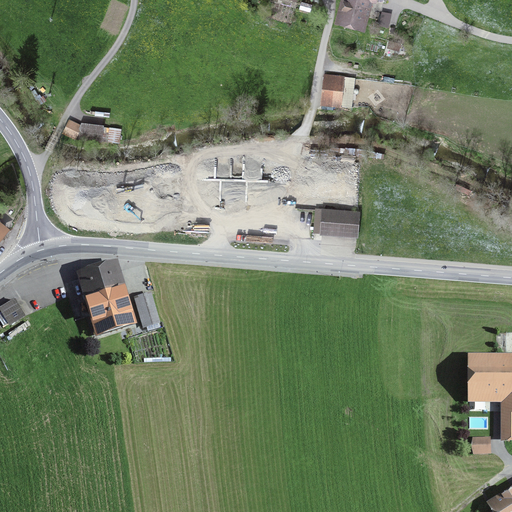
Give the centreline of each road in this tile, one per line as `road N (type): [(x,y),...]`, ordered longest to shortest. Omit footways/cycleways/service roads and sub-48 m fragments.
road 1 (secondary): [(40,249),(96,245),(511,277)]
road 2 (track): [(285,260),(327,0)]
road 3 (track): [(29,170),(120,42),(134,0)]
road 4 (secondary): [(40,249),(29,170),(0,119)]
